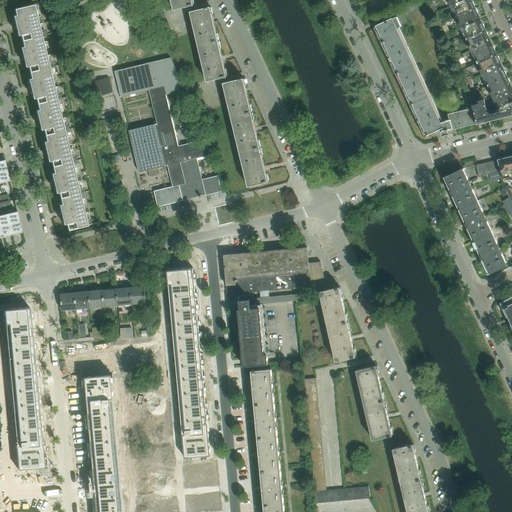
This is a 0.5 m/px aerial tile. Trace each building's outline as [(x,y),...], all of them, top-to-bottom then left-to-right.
[(194,4),(193,0),(172,0),(175,9),(194,4)] [(455,9),(458,15),(475,7),(472,0),(450,0),(448,1),(453,10),(455,9)] [(419,1),(405,7),(408,14),(422,7),(419,1)] [(15,8),(22,40),(41,35),(34,4),(15,8)] [(199,46),(219,41),(210,6),(191,11),(199,46)] [(475,7),(458,15),(461,22),(459,23),(462,32),(465,31),(468,37),(485,29),(475,7)] [(167,19),(164,13),(153,18),(156,24),(167,19)] [(476,123),(473,107),(448,113),(450,118),(443,119),(400,27),(402,25),(398,15),(374,27),(424,135),(440,128),(440,130),(450,127),(450,129),(476,123)] [(169,24),(167,19),(156,24),(158,29),(169,24)] [(172,30),(169,24),(158,29),(161,35),(172,30)] [(485,29),(468,37),(471,44),(469,45),(473,54),(476,53),(479,60),(496,52),(485,29)] [(174,35),(172,30),(161,35),(163,40),(174,35)] [(22,40),(30,72),(49,67),(41,35),(22,40)] [(177,41),(174,35),(163,40),(166,46),(177,41)] [(227,76),(219,41),(199,46),(207,81),(227,76)] [(487,78),(490,84),(507,76),(496,52),(479,60),(482,68),(480,69),(484,79),(487,78)] [(184,86),(171,58),(115,71),(121,98),(122,97),(149,90),(157,124),(155,124),(129,130),(139,172),(165,166),(168,165),(173,186),(154,191),(158,206),(200,196),(201,197),(202,197),(202,196),(222,191),(218,175),(202,179),(197,158),(210,155),(207,139),(179,146),(167,95),(184,86)] [(30,72),(37,103),(56,99),(49,67),(30,72)] [(497,100),(500,106),(511,100),(511,86),(507,76),(490,84),(493,91),(490,92),(495,101),(497,100)] [(224,82),(232,117),(252,112),(244,77),(224,82)] [(114,93),(110,78),(94,82),(97,97),(114,93)] [(200,91),(197,85),(186,90),(189,96),(200,91)] [(202,96),(200,91),(189,96),(191,101),(202,96)] [(205,102),(202,96),(191,101),(194,107),(205,102)] [(37,103),(45,135),(64,130),(56,99),(37,103)] [(500,117),(499,111),(489,114),(488,111),(487,112),(484,99),(480,100),(480,104),(472,105),(473,107),(476,123),(500,117)] [(511,100),(500,106),(499,111),(500,117),(511,113),(511,100)] [(207,107),(205,102),(194,107),(196,112),(207,107)] [(210,113),(207,107),(196,112),(199,118),(210,113)] [(232,117),(240,151),(260,147),(252,112),(232,117)] [(45,135),(52,166),(72,162),(64,130),(45,135)] [(240,151),(249,186),(268,181),(260,147),(240,151)] [(511,155),(499,159),(501,171),(503,178),(509,176),(510,179),(511,178),(511,155)] [(4,158),(0,159),(0,181),(9,179),(4,158)] [(495,172),(501,171),(499,159),(493,161),(495,172)] [(493,161),(487,162),(490,173),(495,172),(493,161)] [(52,166),(60,198),(79,193),(72,162),(52,166)] [(487,162),(482,163),(484,175),(490,173),(487,162)] [(479,176),(484,175),(482,163),(476,165),(479,176)] [(457,207),(477,198),(463,168),(443,177),(457,207)] [(511,193),(510,189),(508,185),(505,186),(506,192),(509,198),(503,201),(511,218),(511,193)] [(60,198),(68,229),(87,225),(79,193),(60,198)] [(472,240),(492,231),(477,198),(457,207),(472,240)] [(17,211),(6,214),(11,234),(21,232),(17,211)] [(6,214),(0,215),(0,231),(1,237),(11,234),(6,214)] [(508,264),(492,231),(472,240),(488,273),(508,264)] [(283,289),(308,287),(310,287),(311,291),(326,288),(321,262),(309,263),(307,247),(280,250),(283,289)] [(252,252),(256,292),(283,289),(280,250),(252,252)] [(223,255),(227,295),(228,295),(228,294),(256,292),(252,252),(223,255)] [(193,268),(167,270),(185,458),(210,455),(193,268)] [(145,286),(131,287),(132,303),(147,302),(145,286)] [(118,305),(132,303),(131,287),(117,288),(118,305)] [(320,291),(327,326),(347,322),(339,287),(320,291)] [(117,288),(103,290),(104,306),(118,305),(117,288)] [(91,307),(104,306),(103,290),(89,291),(91,307)] [(77,309),(91,307),(89,291),(75,292),(77,309)] [(77,309),(75,292),(61,294),(62,310),(77,309)] [(250,299),(250,305),(297,301),(296,295),(250,299)] [(511,327),(511,296),(501,303),(511,327)] [(267,357),(265,357),(260,307),(251,308),(250,305),(250,299),(239,300),(239,301),(240,309),(238,309),(243,359),(243,364),(243,366),(268,364),(268,361),(268,357),(267,357)] [(29,308),(3,310),(5,324),(8,324),(19,446),(16,446),(18,470),(44,468),(29,308)] [(327,326),(335,361),(355,357),(347,322),(327,326)] [(73,331),(65,332),(65,340),(73,340),(73,331)] [(99,355),(99,350),(77,351),(77,360),(92,360),(92,351),(96,351),(96,355),(99,355)] [(356,369),(364,405),(384,400),(375,365),(356,369)] [(252,384),(254,404),(274,402),(272,381),(271,369),(251,370),(252,384)] [(112,375),(86,377),(97,511),(120,511),(110,399),(114,399),(112,375)] [(392,435),(384,400),(364,405),(373,440),(392,435)] [(254,404),(258,438),(278,436),(274,402),(254,404)] [(258,438),(261,471),(281,469),(278,436),(258,438)] [(393,448),(401,483),(420,478),(412,444),(393,448)] [(261,471),(264,505),(284,503),(281,469),(261,471)] [(149,486),(213,482),(213,472),(148,475),(149,486)] [(401,483),(407,511),(428,511),(420,478),(401,483)] [(30,502),(48,501),(47,485),(0,487),(0,498),(5,499),(5,511),(12,511),(14,511),(14,508),(8,508),(8,499),(30,498),(30,502)] [(264,511),(285,511),(284,503),(264,505),(264,511)]
